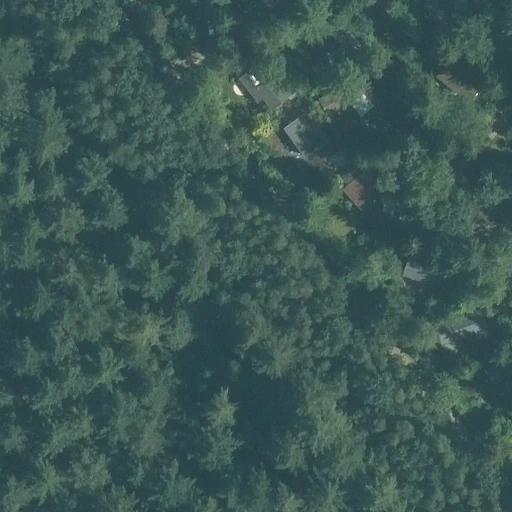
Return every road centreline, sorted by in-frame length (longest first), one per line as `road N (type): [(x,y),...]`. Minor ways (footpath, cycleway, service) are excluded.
road 1 (track): [(115,0),(511,491)]
road 2 (track): [(100,511),(0,377)]
